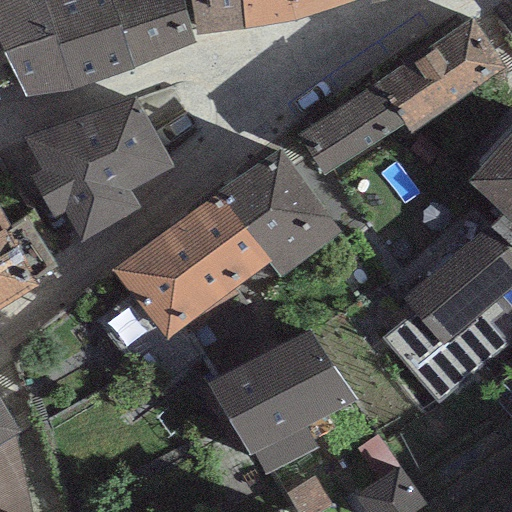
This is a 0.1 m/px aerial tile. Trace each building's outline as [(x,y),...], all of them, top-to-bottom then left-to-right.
[(71,92),(45,3),(43,0),(0,0),(0,55),(24,103),(71,92)] [(53,0),(45,3),(71,92),(130,67),(108,0),(53,0)] [(108,0),(130,67),(191,45),(178,0),(108,0)] [(244,32),(242,0),(190,0),(196,37),(244,32)] [(242,0),(244,32),(293,24),(369,1),(368,0),(242,0)] [(368,0),(369,1),(371,11),(410,0),(368,0)] [(505,70),(472,22),(381,84),(415,133),(505,70)] [(404,130),(376,87),(297,139),(322,179),(404,130)] [(131,102),(20,142),(38,176),(25,183),(45,225),(61,219),(78,248),(139,214),(128,196),(172,172),(131,102)] [(511,250),(511,133),(465,187),(503,220),(491,233),(511,250)] [(278,151),(215,196),(268,265),(278,279),(339,234),(278,151)] [(165,342),(268,265),(215,196),(113,272),(165,342)] [(0,235),(8,230),(0,216),(0,235)] [(8,230),(0,235),(0,313),(39,288),(36,283),(56,270),(24,220),(8,230)] [(402,302),(412,314),(382,337),(437,403),(499,352),(482,330),(511,305),(511,257),(489,232),(402,302)] [(308,335),(205,384),(229,429),(264,479),(317,453),(305,432),(357,404),(308,335)] [(0,446),(17,437),(0,408),(0,446)]
